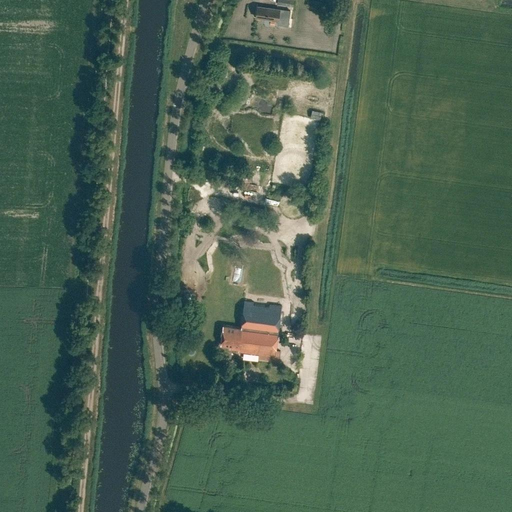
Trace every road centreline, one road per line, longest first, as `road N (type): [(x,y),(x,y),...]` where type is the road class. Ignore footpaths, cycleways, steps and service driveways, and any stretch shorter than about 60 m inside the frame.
road 1 (unclassified): [(139,511),(160,428),(154,325),(171,133),(203,0)]
road 2 (track): [(126,0),(82,511)]
